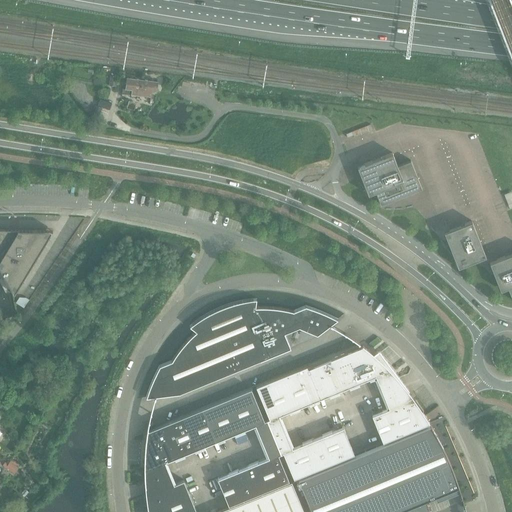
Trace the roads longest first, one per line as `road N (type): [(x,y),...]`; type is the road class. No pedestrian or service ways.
road 1 (secondary): [(0,140),(221,180),(288,201),(418,276),(480,341)]
road 2 (motorway): [(184,0),(511,45)]
road 3 (secondary): [(310,188),(221,163),(0,123)]
road 4 (unclassified): [(123,511),(123,419),(151,349),(186,300)]
road 5 (unclassified): [(303,284),(370,314),(446,397)]
road 6 (unclassified): [(337,165),(323,118),(220,107)]
road 7 (residential): [(0,355),(85,232)]
road 8 (motorway): [(511,19),(376,0)]
road 9 (unclassified): [(186,300),(241,281),(303,284)]
